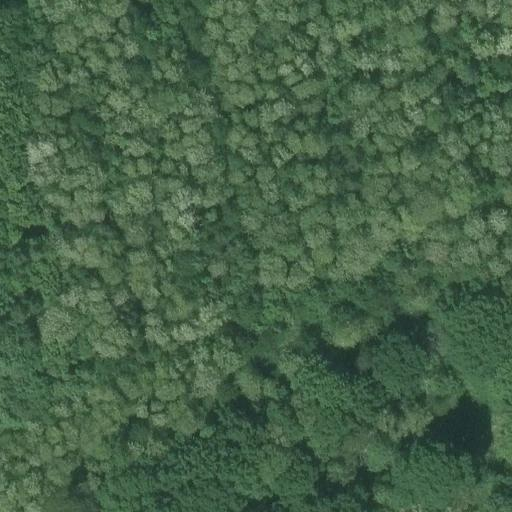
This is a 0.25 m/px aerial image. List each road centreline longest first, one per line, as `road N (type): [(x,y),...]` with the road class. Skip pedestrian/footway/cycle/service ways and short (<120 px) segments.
road 1 (track): [(511,175),(0,432)]
road 2 (track): [(399,511),(511,432)]
